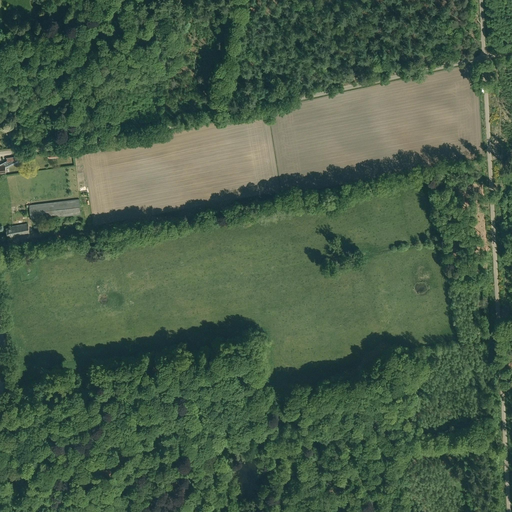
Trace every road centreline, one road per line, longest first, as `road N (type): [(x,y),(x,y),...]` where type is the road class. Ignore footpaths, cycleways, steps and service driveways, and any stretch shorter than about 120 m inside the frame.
road 1 (unclassified): [(0,153),(180,125),(484,57)]
road 2 (unclassified): [(508,511),(484,57)]
road 3 (track): [(8,379),(261,336)]
